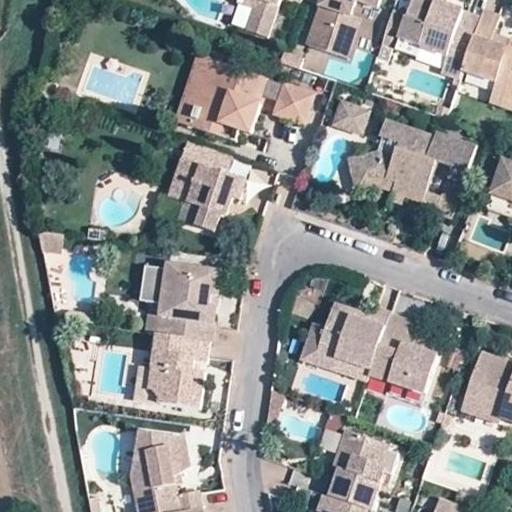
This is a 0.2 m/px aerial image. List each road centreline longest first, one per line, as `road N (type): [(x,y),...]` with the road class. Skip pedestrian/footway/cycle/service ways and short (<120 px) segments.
road 1 (residential): [(511,305),(285,227),(253,293),(233,443),(248,511)]
road 2 (track): [(64,511),(0,171)]
